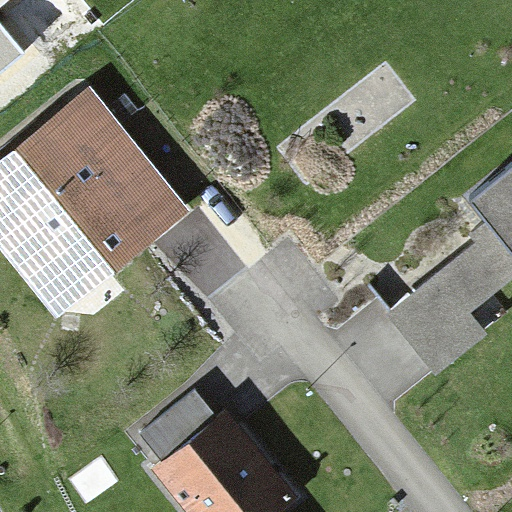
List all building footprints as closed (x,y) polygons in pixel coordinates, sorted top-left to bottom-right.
[(0,11),(13,0),(0,0),(0,63),(20,46),(0,24),(0,11)] [(97,78),(0,159),(0,221),(70,305),(198,197),(97,78)] [(492,203),(379,286),(434,359),(492,316),(479,298),(511,272),(511,144),(471,175),(492,203)] [(174,447),(217,413),(195,386),(153,420),(174,447)] [(278,511),(308,488),(234,397),(217,413),(174,447),(158,459),(200,511),(278,511)]
